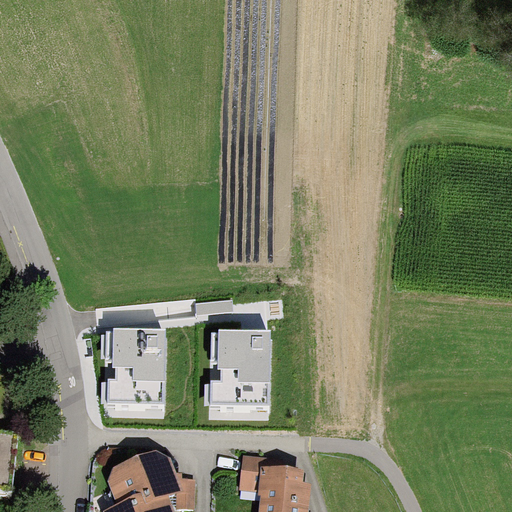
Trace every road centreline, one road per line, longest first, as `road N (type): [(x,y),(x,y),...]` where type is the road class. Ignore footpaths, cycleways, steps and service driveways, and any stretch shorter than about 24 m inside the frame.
road 1 (residential): [(0,171),(50,299),(73,434)]
road 2 (residential): [(73,434),(301,443)]
road 3 (track): [(301,443),(367,450),(414,511)]
